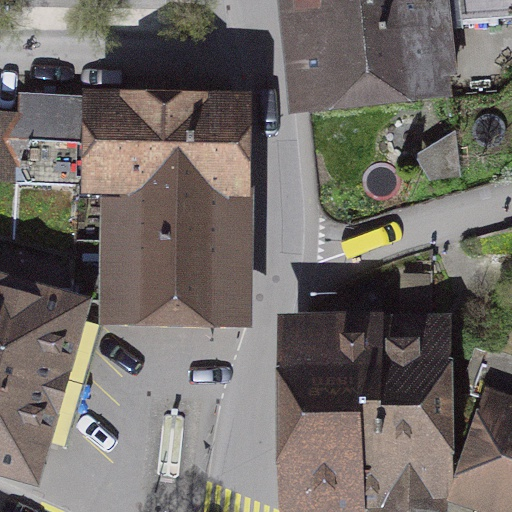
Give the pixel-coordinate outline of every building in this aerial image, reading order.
[(296,0),(306,91),(429,79),(429,76),(452,73),(447,19),(447,14),(424,16),(422,0),(296,0)] [(511,0),(422,0),(424,16),(447,14),(447,19),(511,13),(511,0)] [(0,179),(78,182),(77,195),(95,196),(95,187),(97,103),(35,100),(34,118),(0,116),(0,179)] [(77,195),(72,299),(119,301),(118,306),(231,308),(236,103),(97,101),(97,103),(95,187),(95,196),(77,195)] [(0,179),(0,462),(28,470),(71,305),(72,299),(77,195),(78,182),(0,179)] [(347,338),(301,340),(302,491),(360,490),(360,503),(381,504),(381,487),(381,413),(425,412),(425,336),(381,338),(381,325),(347,326),(347,338)] [(511,511),(511,405),(491,398),(457,495),(508,511),(511,511)] [(381,413),(381,487),(426,487),(425,412),(381,413)] [(432,511),(432,487),(426,487),(381,487),(381,504),(381,511),(432,511)]
